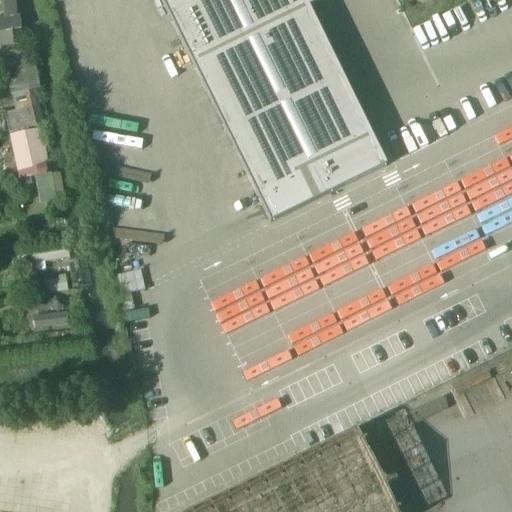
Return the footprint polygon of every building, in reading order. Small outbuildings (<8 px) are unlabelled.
[(158,0),(269,225),(386,167),(308,9),(327,0),(326,0),(158,0)] [(13,2),(2,3),(2,7),(3,20),(17,19),(16,2),(13,2)] [(3,20),(0,20),(0,34),(20,33),(21,33),(19,19),(17,19),(3,20)] [(0,34),(0,48),(4,48),(22,46),(20,33),(0,34)] [(4,49),(1,49),(2,61),(23,58),(22,46),(4,48),(4,49)] [(0,134),(8,133),(28,129),(43,126),(38,108),(40,107),(37,92),(40,91),(33,59),(18,62),(18,61),(0,64),(0,82),(0,85),(8,84),(11,99),(25,98),(27,109),(23,110),(25,120),(19,121),(18,113),(13,115),(12,110),(0,113),(0,134)] [(37,132),(29,133),(28,129),(8,133),(10,138),(8,138),(16,173),(45,167),(37,132)] [(40,206),(56,203),(50,174),(34,177),(40,206)] [(28,266),(69,260),(68,248),(26,254),(28,266)] [(35,296),(67,292),(65,276),(54,278),(54,281),(33,283),(35,296)] [(33,330),(67,326),(66,314),(32,318),(33,330)]
